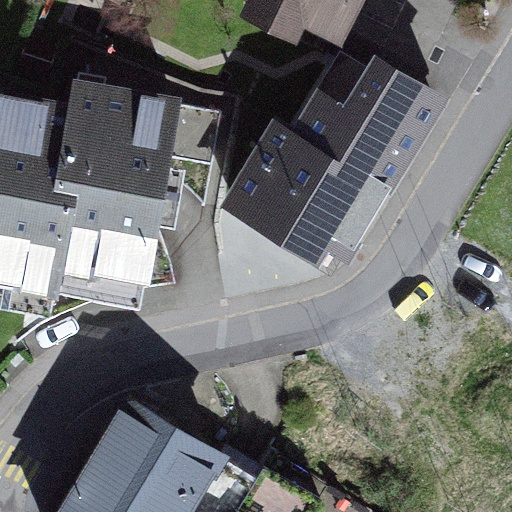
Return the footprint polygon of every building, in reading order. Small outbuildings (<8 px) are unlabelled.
[(242,0),(241,3),(297,30),(305,13),(342,30),(356,0),(242,0)] [(435,92),(390,65),(379,83),(342,61),(298,135),(277,122),(231,200),(334,261),(435,92)] [(72,93),(0,81),(0,298),(52,307),(55,288),(141,302),(146,271),(152,272),(162,212),(176,214),(182,181),(206,207),(222,109),(177,102),(180,87),(76,70),(72,93)] [(392,377),(364,436),(410,458),(438,399),(392,377)] [(235,511),(265,462),(135,386),(119,391),(47,511),(235,511)] [(315,511),(327,493),(268,458),(265,462),(235,511),(315,511)]
